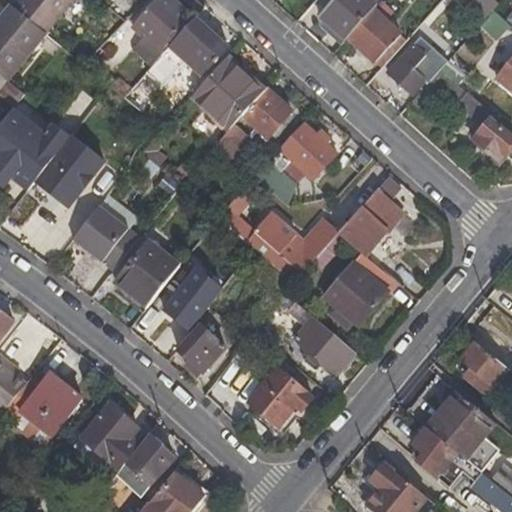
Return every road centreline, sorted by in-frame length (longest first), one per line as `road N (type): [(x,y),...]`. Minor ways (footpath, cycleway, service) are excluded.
road 1 (residential): [(0,265),(288,495)]
road 2 (residential): [(229,0),(500,237)]
road 3 (residential): [(500,237),(288,495)]
